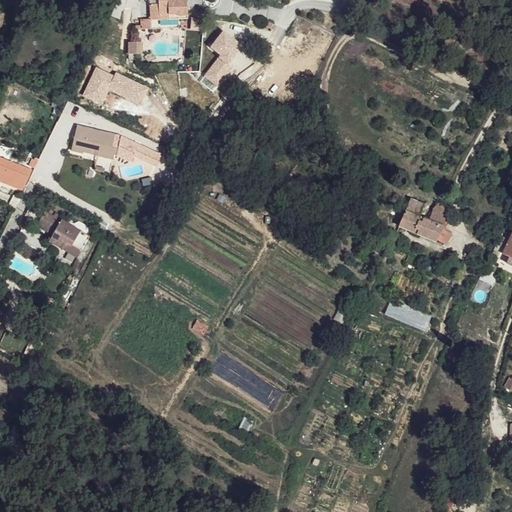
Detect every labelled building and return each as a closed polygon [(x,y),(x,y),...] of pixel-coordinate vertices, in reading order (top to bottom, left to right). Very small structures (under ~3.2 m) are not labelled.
[(153,0),(154,4),(147,5),(147,20),(176,19),(186,18),(184,0),(153,0)] [(176,19),(147,20),(148,29),(176,28),(176,19)] [(140,44),(128,44),(128,56),(140,56),(140,44)] [(117,139),(77,127),(70,151),(81,155),(82,153),(90,155),(92,151),(98,153),(113,157),(117,139)] [(98,153),(92,151),(90,155),(112,162),(113,157),(98,153)] [(11,163),(5,160),(0,170),(0,172),(5,175),(11,163)] [(193,177),(197,169),(180,160),(175,168),(193,177)] [(31,172),(11,163),(5,175),(26,184),(31,172)] [(411,201),(399,228),(436,244),(439,241),(442,231),(449,217),(451,210),(440,206),(433,211),(429,223),(419,218),(424,207),(411,201)] [(45,215),(36,228),(52,237),(48,244),(77,259),(89,240),(45,215)] [(442,231),(439,241),(448,245),(452,236),(442,231)] [(503,254),(508,258),(506,264),(511,266),(511,236),(509,243),(502,239),(499,245),(502,247),(499,253),(503,254)] [(27,346),(6,336),(1,345),(23,355),(27,346)]
